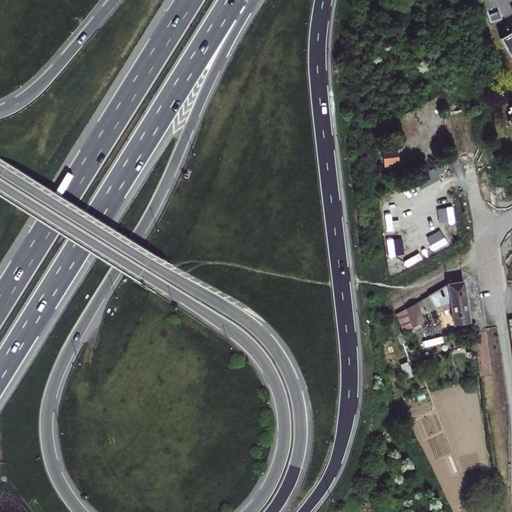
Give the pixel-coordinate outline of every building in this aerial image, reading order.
[(511,31),(500,39),(511,58),(511,105),(509,108),(511,112),(511,31)] [(398,150),(385,151),(386,168),(399,167),(398,150)] [(419,189),(445,175),(440,165),(414,179),(419,189)] [(452,206),(436,208),(438,222),(454,220),(452,206)] [(441,231),(428,237),(435,252),(448,245),(441,231)] [(402,239),(388,241),(390,257),(404,255),(402,239)] [(452,308),(455,325),(469,323),(464,282),(448,284),(422,300),(425,306),(428,312),(435,307),(451,302),(452,308)] [(451,302),(435,307),(438,314),(452,308),(451,302)] [(417,303),(406,309),(413,328),(424,322),(419,309),(417,303)] [(396,315),(403,331),(413,328),(406,309),(396,315)] [(407,362),(401,364),(406,378),(413,376),(407,362)]
